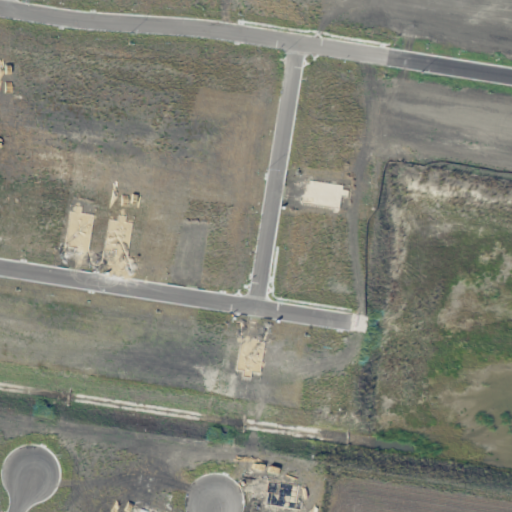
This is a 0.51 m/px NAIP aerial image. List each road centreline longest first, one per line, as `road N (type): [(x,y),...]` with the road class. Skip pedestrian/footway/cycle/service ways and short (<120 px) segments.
road 1 (residential): [(511,79),(202,19),(4,0)]
road 2 (residential): [(0,260),(345,316)]
road 3 (residential): [(262,302),(302,37)]
